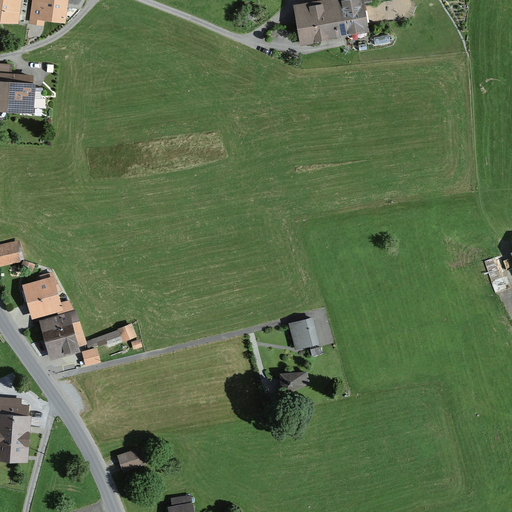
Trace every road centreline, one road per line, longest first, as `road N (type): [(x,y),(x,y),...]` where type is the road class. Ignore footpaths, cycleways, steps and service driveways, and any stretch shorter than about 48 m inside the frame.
road 1 (unclassified): [(58,397),(80,428),(114,511)]
road 2 (unclassified): [(253,45),(140,0)]
